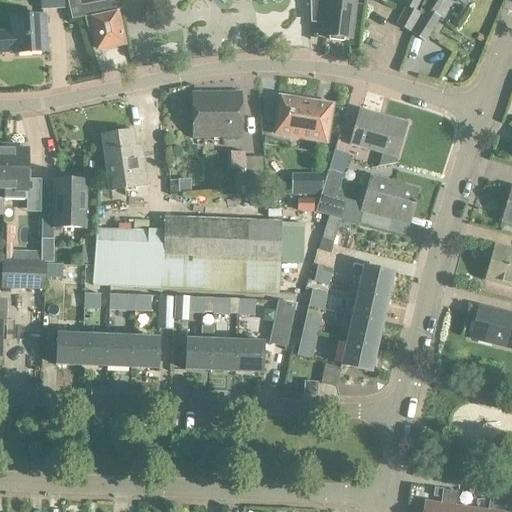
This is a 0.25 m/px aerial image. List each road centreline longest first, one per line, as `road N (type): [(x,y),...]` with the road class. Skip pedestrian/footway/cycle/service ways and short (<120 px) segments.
road 1 (residential): [(0,105),(68,101),(224,65),(327,68),(483,110)]
road 2 (residential): [(0,397),(401,413)]
road 3 (residential): [(387,495),(0,481)]
road 4 (residential): [(401,413),(483,110)]
